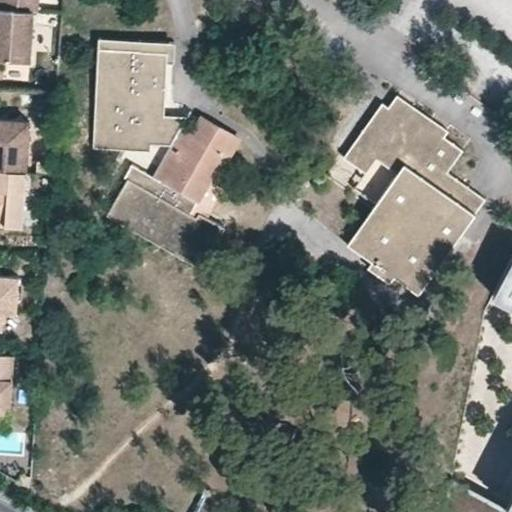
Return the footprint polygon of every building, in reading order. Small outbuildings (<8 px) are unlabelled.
[(0,0),(0,8),(35,11),(40,11),(40,0),(0,0)] [(35,11),(0,8),(0,59),(29,61),(32,62),(35,11)] [(175,43),(98,40),(94,150),(150,152),(150,146),(171,146),(177,136),(183,126),(187,117),(165,117),(167,65),(174,65),(175,43)] [(398,94),(389,107),(442,141),(446,135),(451,128),(398,94)] [(442,141),(389,107),(382,102),(345,159),(370,174),(379,160),(399,174),(352,246),(377,262),(372,269),(395,284),(400,277),(424,293),(480,207),(464,197),(474,181),(453,166),(465,147),(446,135),(442,141)] [(233,132),(204,116),(194,133),(188,143),(177,136),(171,146),(153,177),(132,165),(125,178),(128,180),(107,216),(201,270),(225,228),(207,218),(198,213),(196,217),(190,214),(193,209),(209,181),(225,153),(222,152),(233,132)] [(32,121),(0,119),(0,168),(28,171),(32,121)] [(183,126),(177,136),(188,143),(194,133),(183,126)] [(233,132),(222,152),(225,153),(229,156),(240,136),(233,132)] [(28,171),(0,168),(0,224),(8,225),(9,210),(25,211),(28,171)] [(209,181),(193,209),(198,213),(207,218),(223,190),(209,181)] [(490,192),(474,181),(464,197),(480,207),(490,192)] [(24,226),(25,211),(9,210),(8,225),(24,226)] [(511,261),(491,300),(511,310),(511,500),(509,507),(511,508),(511,261)] [(21,276),(0,274),(0,329),(5,329),(6,311),(19,312),(21,276)] [(0,412),(12,413),(16,355),(0,354),(0,412)] [(511,511),(511,508),(509,507),(453,480),(446,511),(511,511)]
